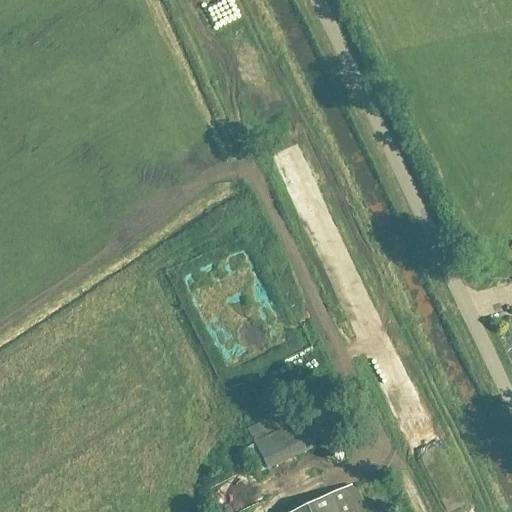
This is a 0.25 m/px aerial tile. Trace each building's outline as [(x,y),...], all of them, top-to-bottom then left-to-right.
[(243,46),(222,58),(227,67),(248,55),(243,46)] [(274,163),(306,234),(329,224),(305,172),(304,172),(296,154),(274,163)] [(242,247),(181,275),(225,368),(241,361),(225,328),(219,331),(214,321),(244,307),(250,319),(263,313),(270,329),(251,338),(257,351),(285,338),(242,247)] [(267,475),(309,454),(287,411),(246,433),(267,475)] [(250,479),(262,475),(255,449),(242,452),(250,479)] [(361,511),(349,487),(296,511),(361,511)]
